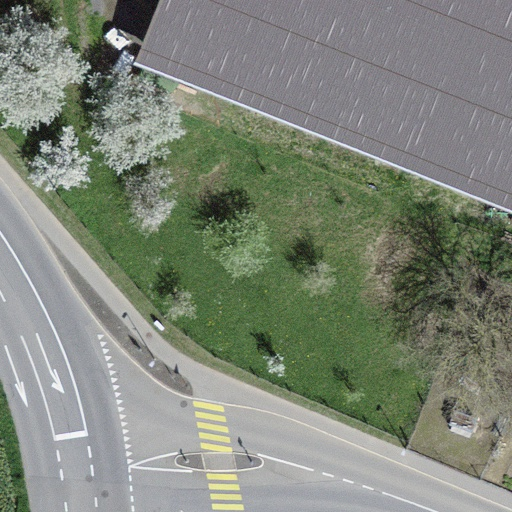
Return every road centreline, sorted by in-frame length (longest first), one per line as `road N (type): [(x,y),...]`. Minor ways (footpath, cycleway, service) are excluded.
road 1 (secondary): [(74,461),(263,461),(434,511)]
road 2 (secondary): [(74,461),(39,328),(0,256)]
